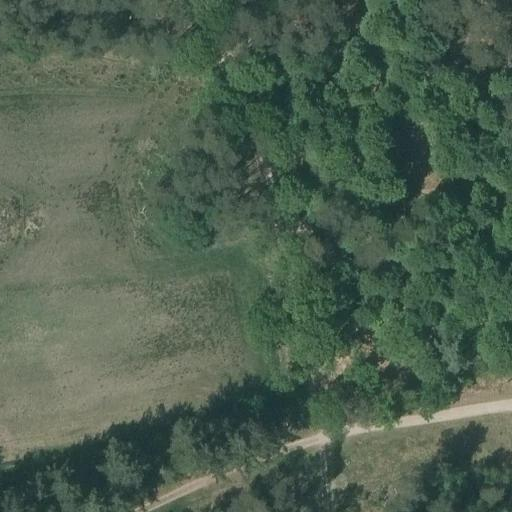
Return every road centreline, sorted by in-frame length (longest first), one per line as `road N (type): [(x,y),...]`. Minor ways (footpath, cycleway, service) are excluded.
road 1 (track): [(322,439),(239,153),(178,0)]
road 2 (track): [(92,511),(191,474),(322,439)]
road 3 (track): [(322,439),(511,405)]
